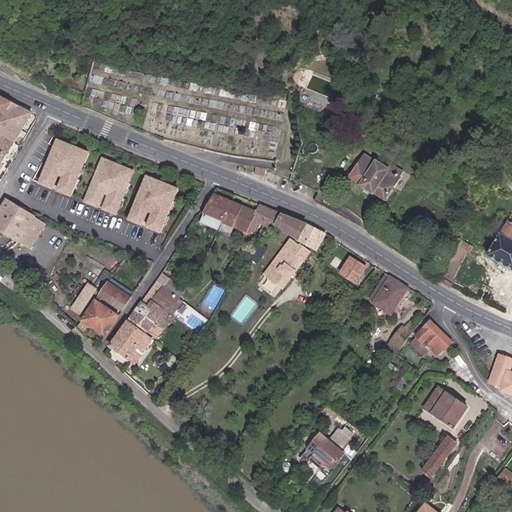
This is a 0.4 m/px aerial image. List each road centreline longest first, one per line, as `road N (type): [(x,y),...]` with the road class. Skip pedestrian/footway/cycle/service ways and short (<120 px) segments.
road 1 (primary): [(218,174),(347,233),(448,299)]
road 2 (residential): [(272,511),(100,355)]
road 3 (track): [(164,413),(222,380),(294,290)]
road 4 (primary): [(54,105),(218,174)]
road 5 (residential): [(168,255),(11,184)]
road 6 (residential): [(100,355),(0,264)]
road 7 (residential): [(448,299),(446,317),(472,362),(511,404)]
road 8 (residential): [(100,355),(168,255)]
